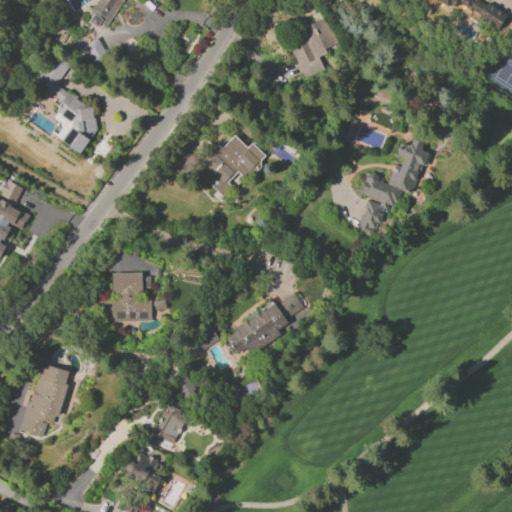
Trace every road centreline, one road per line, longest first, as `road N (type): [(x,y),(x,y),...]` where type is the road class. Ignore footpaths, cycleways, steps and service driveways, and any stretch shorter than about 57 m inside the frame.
road 1 (residential): [(245,0),(0,336)]
road 2 (track): [(511,337),(325,493),(292,506),(220,511)]
